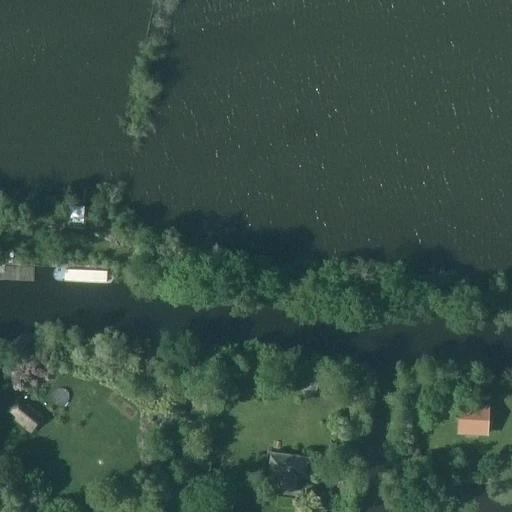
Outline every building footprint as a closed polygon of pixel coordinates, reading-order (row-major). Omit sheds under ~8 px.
[(44,226),(44,216),(31,216),(31,226),(44,226)] [(28,404),(26,406),(18,400),(8,411),(16,418),(14,420),(31,434),(44,418),(28,404)] [(487,435),(488,411),(460,410),(459,433),(487,435)] [(308,480),(311,460),(273,456),(271,475),(279,476),(278,488),(298,491),(300,479),(308,480)] [(210,475),(211,463),(200,462),(199,474),(210,475)]
